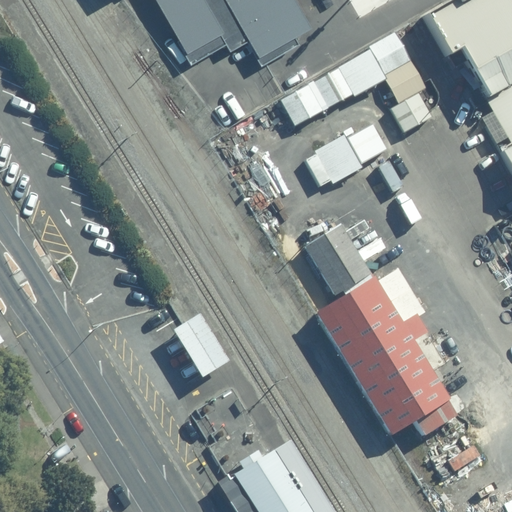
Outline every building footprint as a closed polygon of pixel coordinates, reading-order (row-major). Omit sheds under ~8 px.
[(230,31),(211,0),(158,0),(190,54),(230,31)] [(511,8),(459,40),(511,131),(511,135),(503,141),(511,156),(511,8)] [(367,50),(276,100),(292,127),(349,96),(350,98),(381,81),(395,105),(387,110),(400,133),(432,115),(418,90),(428,85),(397,29),(365,47),(367,50)] [(312,155),(303,161),(318,187),(326,182),(329,187),(358,170),(357,168),(387,151),(371,124),(343,141),(340,136),(311,153),(312,155)] [(336,300),(374,277),(343,227),(306,249),(336,300)] [(458,415),(374,277),(336,300),(318,311),(393,435),(417,421),(426,435),(458,415)] [(231,359),(204,312),(177,327),(205,375),(231,359)] [(335,511),(292,440),(278,449),(266,456),(262,449),(242,459),(246,467),(222,482),(239,511),(335,511)]
